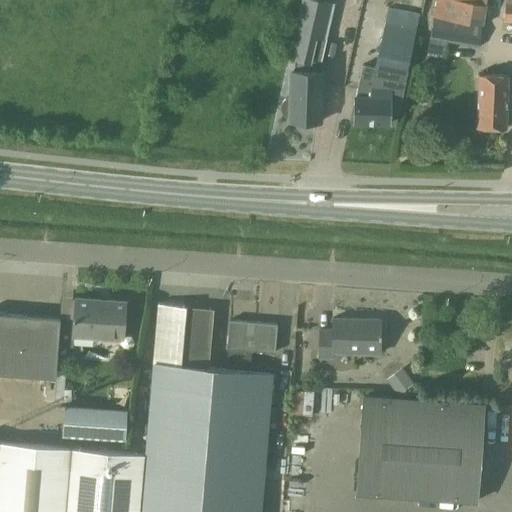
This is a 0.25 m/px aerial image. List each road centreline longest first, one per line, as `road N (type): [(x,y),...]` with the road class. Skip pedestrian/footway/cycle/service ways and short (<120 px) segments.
road 1 (unclassified): [(511,287),(0,250)]
road 2 (secondary): [(282,203),(0,175)]
road 3 (secondary): [(282,203),(293,211),(508,225)]
road 4 (secondary): [(508,200),(294,196),(282,203)]
